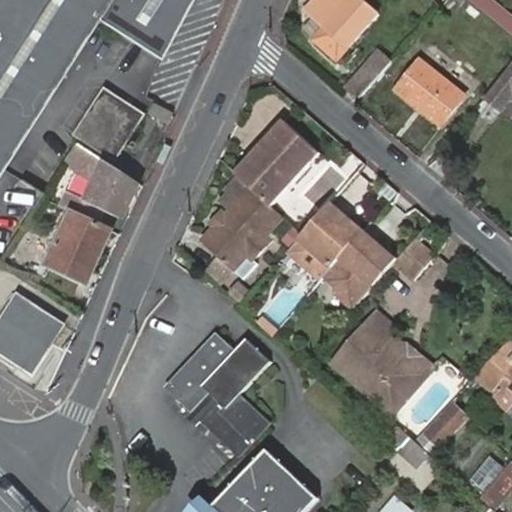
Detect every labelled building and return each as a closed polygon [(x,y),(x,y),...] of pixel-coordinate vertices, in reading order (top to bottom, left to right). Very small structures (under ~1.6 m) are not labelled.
[(191,0),(0,0),(0,170),(97,19),(160,60),(191,0)] [(338,62),(379,14),(363,0),(313,0),(305,10),(327,29),(315,42),(338,62)] [(467,0),(511,36),(511,12),(498,0),(467,0)] [(382,59),(392,67),(401,56),(391,48),(382,59)] [(511,66),(500,80),(485,98),(500,111),(508,100),(511,106),(511,66)] [(420,68),(401,92),(442,124),(461,100),(420,68)] [(343,94),(354,103),(373,83),(362,73),(343,94)] [(73,135),(93,148),(124,103),(102,89),(73,135)] [(124,103),(93,148),(113,161),(143,115),(124,103)] [(249,161),(234,178),(238,182),(251,193),(271,211),(320,156),(283,125),(258,152),(263,157),(255,165),(249,161)] [(66,194),(59,208),(65,211),(94,224),(100,211),(111,216),(118,213),(133,182),(74,144),(62,162),(89,180),(80,200),(66,194)] [(258,152),(249,161),(255,165),(263,157),(258,152)] [(262,240),(280,219),(271,211),(251,193),(238,182),(220,202),(232,214),(202,247),(232,274),(246,259),(252,264),(268,246),(262,240)] [(345,224),(349,219),(332,203),(327,209),(345,224)] [(94,224),(65,211),(63,216),(44,207),(32,235),(50,243),(41,264),(81,283),(105,230),(94,224)] [(302,239),(288,256),(321,283),(323,281),(324,279),(325,279),(354,243),(363,232),(364,231),(349,219),(345,224),(327,209),(302,239)] [(338,298),(355,312),(395,264),(396,263),(397,262),(398,261),(364,231),(363,232),(354,243),(325,279),(338,290),(338,298)] [(396,263),(395,264),(413,279),(431,258),(430,252),(416,239),(398,261),(397,262),(396,263)] [(246,259),(232,274),(244,285),(258,269),(252,264),(246,259)] [(0,348),(31,369),(58,326),(15,298),(0,320),(0,348)] [(431,377),(402,353),(387,340),(395,330),(379,317),(334,371),(384,412),(392,403),(402,411),(431,377)] [(264,320),(258,326),(274,341),(280,332),(264,320)] [(186,405),(213,429),(240,455),(267,425),(239,398),(269,364),(247,344),(233,359),(213,341),(169,389),(186,405)] [(410,343),(402,353),(431,377),(440,367),(410,343)] [(511,348),(507,345),(475,379),(495,396),(503,387),(511,393),(511,348)] [(392,403),(384,412),(394,421),(402,411),(392,403)] [(205,437),(213,429),(186,405),(179,413),(205,437)] [(453,407),(425,437),(439,449),(467,419),(453,407)] [(425,437),(417,445),(431,457),(439,449),(425,437)] [(396,452),(382,467),(417,498),(444,468),(415,443),(409,438),(396,452)] [(311,511),(320,502),(269,454),(217,509),(213,511),(311,511)] [(482,490),(490,469),(460,457),(452,478),(482,490)] [(511,466),(511,465),(481,500),(490,509),(493,511),(511,488),(511,466)] [(213,511),(217,509),(210,502),(200,511),(213,511)]
